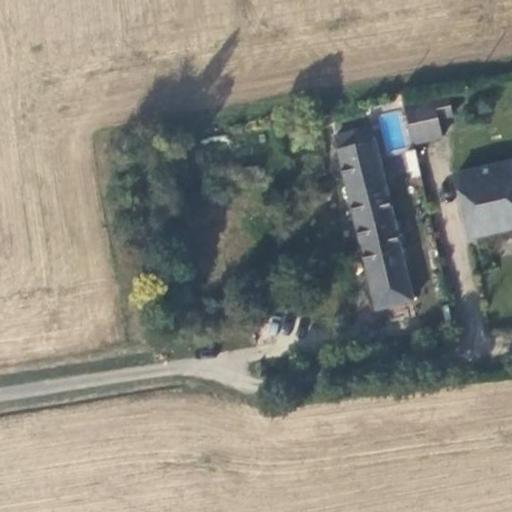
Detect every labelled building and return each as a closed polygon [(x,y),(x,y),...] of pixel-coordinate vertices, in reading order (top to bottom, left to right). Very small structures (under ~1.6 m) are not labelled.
[(404,112),(407,123),(435,116),(432,105),(404,112)] [(406,124),(411,145),(442,137),(437,116),(406,124)] [(374,133),(343,138),(370,313),(401,309),(374,133)] [(511,162),(511,152),(458,160),(471,252),(511,246),(511,162)] [(511,329),(493,331),(494,350),(511,349),(511,329)]
